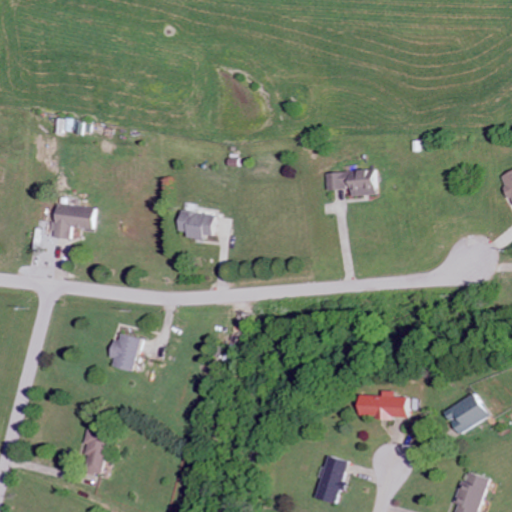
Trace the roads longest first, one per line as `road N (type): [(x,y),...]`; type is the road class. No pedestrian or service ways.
road 1 (residential): [(398,450),(379,511),(4,281),(207,298),(417,283),(490,252)]
road 2 (residential): [(0,486),(50,286)]
